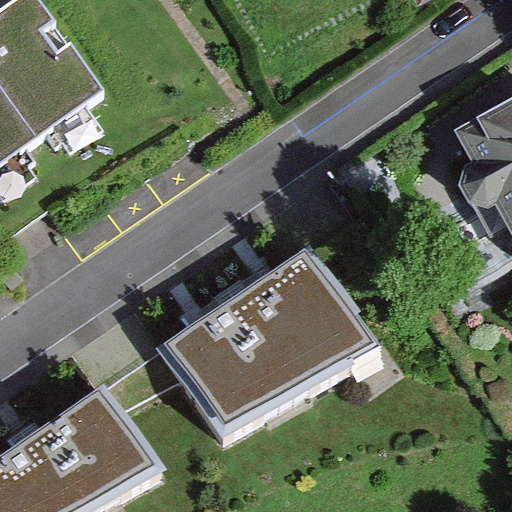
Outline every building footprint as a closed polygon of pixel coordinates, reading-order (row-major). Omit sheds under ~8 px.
[(0,167),(105,94),(72,48),(57,58),(41,35),(57,24),(39,0),(18,0),(0,13),(0,167)] [(436,0),(415,0),(420,9),(436,0)] [(511,121),(462,149),(480,180),(462,190),(485,230),(499,222),(511,245),(511,121)] [(218,459),(380,367),(319,262),(158,354),(218,459)] [(109,393),(0,464),(0,511),(111,511),(168,481),(109,393)]
